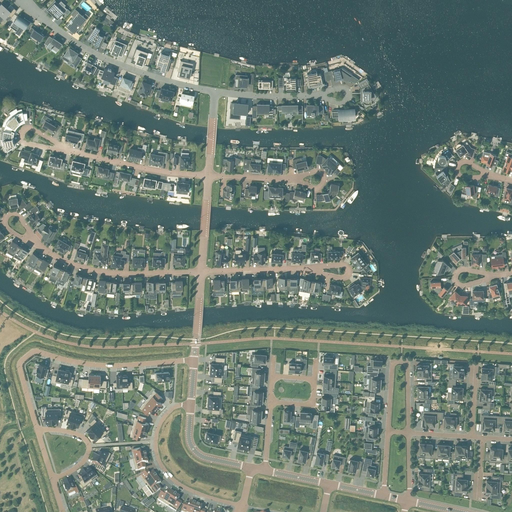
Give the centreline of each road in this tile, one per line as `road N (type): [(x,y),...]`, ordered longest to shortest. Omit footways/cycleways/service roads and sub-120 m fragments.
road 1 (residential): [(193,359),(105,365),(34,352),(19,366),(38,430)]
road 2 (residential): [(21,0),(99,55),(214,90)]
road 3 (residential): [(200,271),(89,268),(35,242)]
road 4 (residential): [(242,506),(187,488),(162,468),(160,422),(189,405)]
road 5 (residential): [(388,431),(391,361),(407,361),(408,432)]
road 6 (residential): [(64,149),(208,175)]
